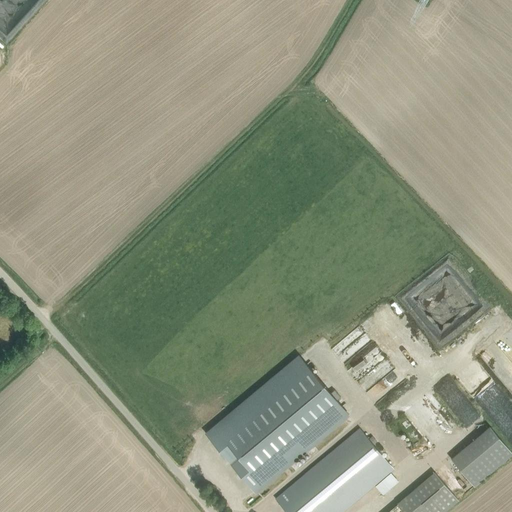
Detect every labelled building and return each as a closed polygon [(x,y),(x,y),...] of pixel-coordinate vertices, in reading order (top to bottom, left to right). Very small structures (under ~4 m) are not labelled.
[(411,283),(394,297),(439,350),(451,340),(410,291),(414,287),(411,283)] [(511,328),(503,335),(511,346),(511,328)] [(480,354),(511,394),(511,362),(495,342),(480,354)] [(335,390),(331,393),(300,357),(207,434),(256,492),(348,414),(337,401),(341,397),(335,390)] [(452,378),(437,389),(463,423),(478,412),(452,378)] [(373,435),(369,438),(360,427),(276,498),(286,511),(341,511),(374,485),(381,494),(397,480),(390,472),(394,468),(374,444),(377,441),(373,435)] [(452,459),(475,487),(490,474),(467,446),(452,459)] [(445,511),(459,501),(435,471),(396,504),(402,511),(445,511)]
